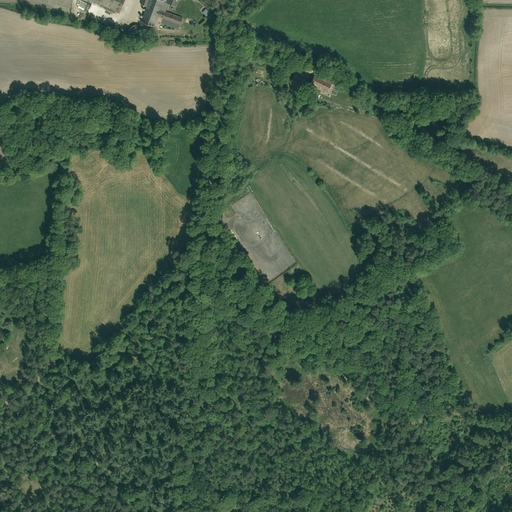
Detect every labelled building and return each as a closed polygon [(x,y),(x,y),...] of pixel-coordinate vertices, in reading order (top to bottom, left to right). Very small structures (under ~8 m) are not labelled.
[(88,0),(119,12),(123,0),(88,0)] [(148,0),(142,18),(154,23),(156,14),(162,16),(161,21),(177,27),(180,17),(165,12),(169,2),(174,4),(175,0),(148,0)] [(140,31),(141,29),(140,28),(140,27),(139,26),(137,25),(136,25),(134,25),(133,26),(132,27),(131,28),(131,29),(131,31),(132,32),(133,33),(134,34),(136,34),(137,34),(139,33),(140,32),(140,31)] [(285,62),(280,72),(287,75),(292,66),(285,62)] [(333,84),(315,74),(310,84),(327,94),(333,84)] [(296,75),(290,85),(303,93),(310,83),(296,75)] [(237,197),(227,202),(232,211),(222,217),(230,231),(234,229),(231,224),(234,223),(231,218),(237,214),(235,210),(243,206),(237,197)]
